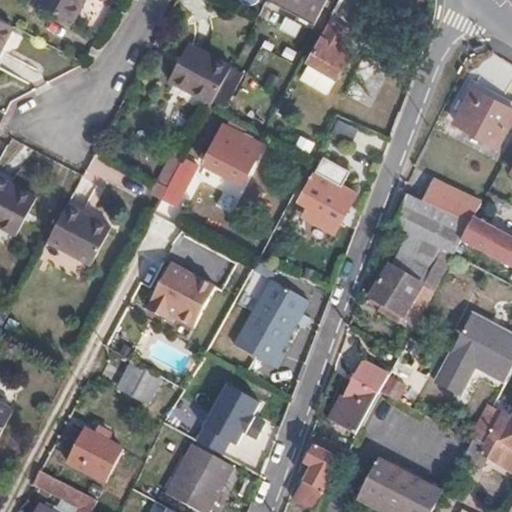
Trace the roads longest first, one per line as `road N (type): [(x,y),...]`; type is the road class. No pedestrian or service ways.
road 1 (residential): [(477,0),(387,176),(268,511)]
road 2 (residential): [(149,257),(10,511)]
road 3 (residential): [(151,0),(110,74),(58,124)]
